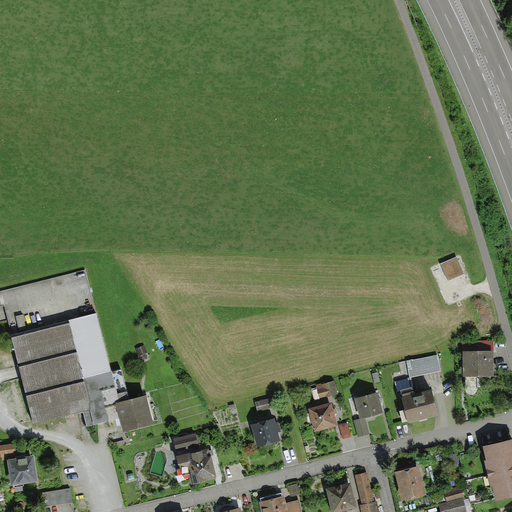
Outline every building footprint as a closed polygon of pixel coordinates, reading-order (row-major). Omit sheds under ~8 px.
[(457,257),(441,263),(448,281),(464,274),(457,257)] [(69,323),(12,338),(33,424),(83,412),(87,427),(115,419),(119,418),(115,403),(120,402),(113,374),(97,313),(69,320),(69,323)] [(69,320),(11,335),(12,338),(69,323),(69,320)] [(493,340),(471,341),(472,351),(493,351),(493,340)] [(148,352),(145,345),(136,349),(139,356),(148,352)] [(464,377),(494,376),(493,351),(472,351),(463,352),(464,377)] [(410,378),(441,371),(438,355),(407,361),(410,378)] [(129,399),(122,372),(113,374),(120,402),(129,399)] [(378,372),(372,374),(374,383),(380,382),(378,372)] [(338,394),(334,381),(316,386),(320,399),(338,394)] [(408,421),(408,423),(439,415),(432,389),(414,394),(413,388),(400,391),(405,410),(408,421)] [(383,413),(378,392),(354,399),(360,419),(365,418),(383,413)] [(123,432),(154,424),(147,395),(129,399),(120,402),(115,403),(119,418),(121,425),(123,432)] [(255,402),(258,412),(274,407),(271,398),(255,402)] [(332,403),(308,409),(314,432),(337,426),(335,414),(333,408),(332,403)] [(402,423),(408,421),(405,410),(400,411),(402,423)] [(257,448),(281,441),(278,432),(281,431),(278,422),(276,422),(274,418),(251,425),(257,448)] [(358,437),(369,434),(365,418),(360,419),(354,420),(358,437)] [(351,437),(347,422),(339,424),(343,439),(351,437)] [(176,457),(202,451),(201,450),(203,450),(199,433),(196,433),(171,439),(176,457)] [(496,501),(511,496),(511,439),(483,447),(486,460),(484,461),(490,487),(493,487),(496,501)] [(16,458),(14,444),(0,445),(0,453),(1,460),(7,460),(16,458)] [(209,450),(209,449),(201,450),(202,451),(176,457),(179,469),(189,467),(193,484),(216,478),(216,476),(217,476),(211,456),(209,450)] [(23,484),(37,482),(33,456),(16,458),(7,460),(11,486),(14,485),(23,484)] [(402,496),(426,490),(419,462),(396,468),(402,496)] [(367,472),(355,475),(361,505),(360,505),(361,511),(378,511),(376,502),(374,502),(367,472)] [(350,482),(326,489),(331,511),(339,511),(347,510),(357,507),(350,482)] [(288,486),(291,496),(301,494),(298,484),(288,486)] [(444,490),(447,502),(463,497),(464,500),(465,499),(461,486),(444,490)] [(73,502),(70,488),(38,493),(40,507),(73,502)] [(261,501),(282,496),(281,493),(260,499),(261,501)] [(261,511),(288,511),(286,503),(284,496),(282,496),(261,501),(259,502),(261,511)] [(438,504),(440,511),(466,511),(464,500),(463,497),(447,502),(438,504)] [(301,511),(299,500),(286,503),(288,511),(301,511)]
